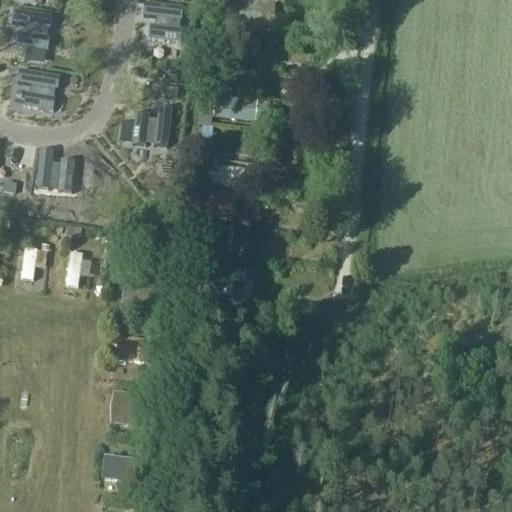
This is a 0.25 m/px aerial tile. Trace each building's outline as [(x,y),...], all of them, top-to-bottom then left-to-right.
[(274,5),(223,0),(215,0),(213,28),(271,34),(274,5)] [(144,5),(143,19),(155,21),(154,29),(150,28),(148,42),(180,46),(181,32),(179,31),(180,24),(181,24),(183,10),(144,5)] [(14,13),(12,27),(24,29),(23,36),(18,36),(16,50),(48,55),(50,41),(48,41),(50,33),(51,33),(53,19),(14,13)] [(258,62),(259,42),(205,36),(202,60),(217,61),(218,56),(258,62)] [(208,68),(206,86),(258,92),(260,74),(208,68)] [(20,69),(17,84),(31,87),(30,94),(26,94),(23,109),(53,114),(56,99),(55,99),(56,91),(57,91),(60,77),(20,69)] [(165,90),(164,102),(176,103),(177,91),(165,90)] [(266,105),(215,100),(213,119),(264,124),(266,105)] [(135,115),(131,147),(145,149),(146,147),(154,148),(153,149),(167,151),(172,111),(158,110),(157,122),(149,122),(149,117),(135,115)] [(195,137),(194,155),(258,157),(259,139),(195,137)] [(35,164),(30,195),(74,203),(79,172),(35,164)] [(244,171),(203,167),(201,184),(242,188),(244,171)] [(234,224),(236,198),(193,193),(190,224),(206,226),(206,221),(234,224)] [(230,235),(195,232),(193,257),(228,260),(230,235)] [(192,270),(192,281),(202,281),(202,297),(233,298),(233,289),(246,289),(247,272),(192,270)] [(134,346),(112,344),(110,366),(132,368),(134,346)] [(128,405),(106,404),(104,426),(126,427),(128,405)] [(123,466),(96,462),(92,487),(118,492),(120,483),(123,466)]
